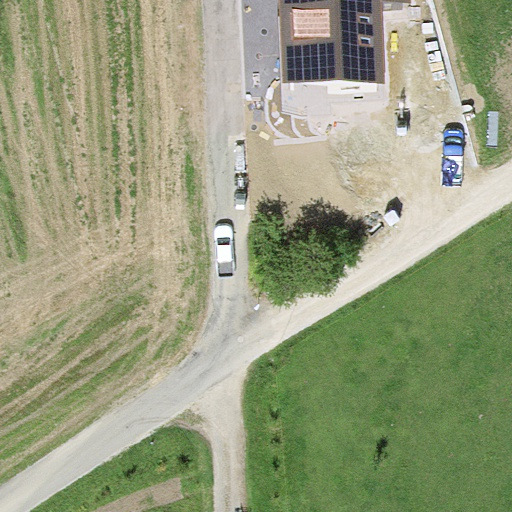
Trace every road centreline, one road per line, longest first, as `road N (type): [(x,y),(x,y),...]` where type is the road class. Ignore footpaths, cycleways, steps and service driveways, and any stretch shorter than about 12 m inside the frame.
road 1 (residential): [(214,0),(230,122),(229,255),(217,349),(118,432),(0,508)]
road 2 (track): [(217,349),(511,172)]
